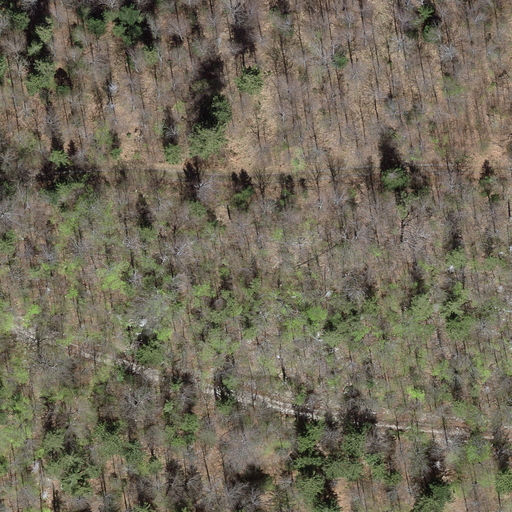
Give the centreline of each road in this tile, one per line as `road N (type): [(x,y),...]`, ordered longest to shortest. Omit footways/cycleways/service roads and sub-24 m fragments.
road 1 (track): [(0,329),(284,407),(511,444)]
road 2 (track): [(511,169),(368,167),(262,177),(125,170),(0,179)]
